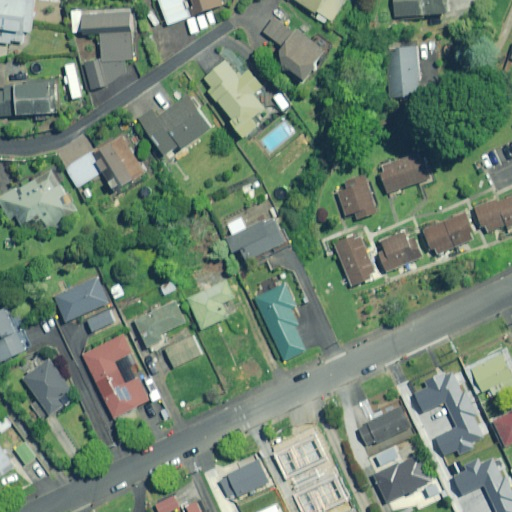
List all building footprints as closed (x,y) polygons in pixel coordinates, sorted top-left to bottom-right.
[(37,0),(0,0),(0,42),(23,46),(25,33),(32,34),(37,0)] [(224,6),(221,0),(159,0),(169,26),(224,6)] [(296,0),(317,14),(315,18),(324,24),(327,20),(333,24),(347,3),(342,0),(296,0)] [(394,0),(396,17),(396,21),(425,19),(425,15),(449,14),(448,0),(394,0)] [(134,59),(130,11),(72,16),(73,35),(101,33),(104,62),(88,63),(91,89),(106,88),(127,74),(126,60),(134,59)] [(275,61),(304,85),(329,52),(301,30),(297,35),(276,19),(265,33),(285,48),(275,61)] [(391,99),(410,97),(410,95),(419,94),(418,82),(421,82),(418,44),(387,47),(391,99)] [(235,120),(233,122),(246,139),(261,127),(255,119),(267,109),(255,95),(264,87),(251,71),(240,79),(227,63),(206,79),(215,90),(212,92),(235,120)] [(0,117),(58,114),(56,81),(23,82),(23,86),(6,87),(7,93),(0,93),(0,117)] [(170,155),(175,163),(187,155),(185,152),(214,133),(188,95),(160,114),(157,109),(141,120),(166,157),(170,155)] [(146,174),(122,135),(66,170),(79,189),(105,173),(116,192),(146,174)] [(429,179),(420,154),(380,168),(389,193),(429,179)] [(377,213),(364,176),(346,183),(347,187),(337,191),(346,216),(355,213),(357,220),(377,213)] [(54,190),(49,181),(39,186),(35,179),(0,198),(11,219),(17,216),(23,226),(42,216),(50,231),(71,220),(59,199),(66,195),(61,186),(54,190)] [(511,197),(473,210),(480,230),(487,227),(488,232),(489,232),(507,226),(508,228),(511,226),(511,197)] [(429,253),(432,251),(434,256),(475,239),(465,214),(424,231),(429,244),(426,245),(429,253)] [(290,248),(277,217),(246,229),(242,219),(228,225),(232,236),(227,238),(233,254),(242,250),(248,265),(290,248)] [(353,286),(365,281),(367,285),(375,282),(373,276),(375,275),(358,232),(335,242),(353,286)] [(414,255),(405,232),(381,241),(384,249),(378,252),(386,272),(421,258),(419,253),(414,255)] [(110,305),(99,278),(54,296),(65,323),(110,305)] [(235,299),(227,281),(187,300),(201,331),(230,318),(223,304),(235,299)] [(296,307),(286,285),(255,300),(283,362),(307,351),(295,327),(298,325),(291,309),(296,307)] [(186,324),(176,303),(135,322),(150,353),(168,345),(163,335),(186,324)] [(27,353),(9,310),(0,313),(0,360),(1,363),(27,353)] [(114,323),(109,311),(87,321),(92,333),(114,323)] [(132,354),(123,336),(84,355),(115,419),(151,401),(141,379),(133,383),(122,359),(132,354)] [(203,355),(195,336),(166,350),(174,368),(203,355)] [(511,387),(511,373),(503,355),(473,369),(484,392),(491,388),(495,396),(511,387)] [(71,392),(52,360),(24,377),(37,399),(31,402),(42,420),(63,408),(58,400),(71,392)] [(403,409),(369,424),(359,428),(367,446),(377,442),(378,444),(412,429),(403,409)] [(511,445),(511,414),(497,421),(509,447),(511,445)] [(12,427),(6,418),(0,422),(0,433),(1,434),(12,427)] [(481,450),(469,423),(429,440),(457,505),(477,496),(469,476),(471,475),(463,458),(481,450)] [(35,458),(24,443),(12,452),(22,467),(35,458)] [(0,478),(14,470),(0,447),(0,478)] [(379,457),(384,467),(400,459),(396,449),(379,457)] [(433,485),(421,457),(377,476),(389,504),(433,485)] [(270,484),(260,462),(221,480),(230,497),(237,494),(239,499),(270,484)] [(324,468),(298,480),(293,482),(306,511),(349,511),(344,501),(323,511),(317,496),(334,489),(324,468)] [(511,501),(511,470),(494,479),(506,505),(511,501)] [(171,511),(180,509),(175,497),(155,506),(157,511),(171,511)] [(201,511),(196,500),(181,506),(183,511),(201,511)]
